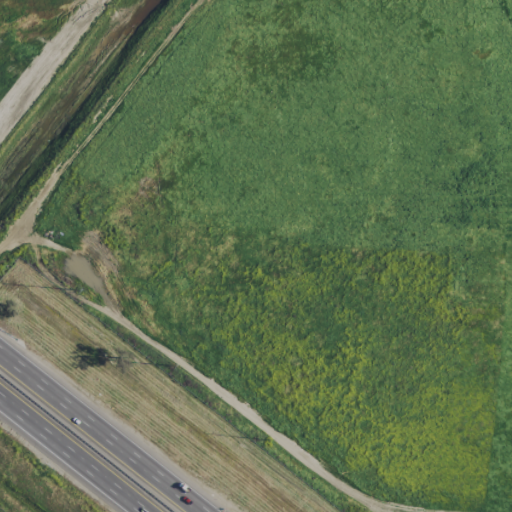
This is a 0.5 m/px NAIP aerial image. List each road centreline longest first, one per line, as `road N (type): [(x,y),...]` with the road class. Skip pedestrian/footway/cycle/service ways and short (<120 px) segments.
road 1 (track): [(189,0),(0,249)]
road 2 (motorway): [(195,511),(0,357)]
road 3 (motorway): [(0,396),(144,511)]
